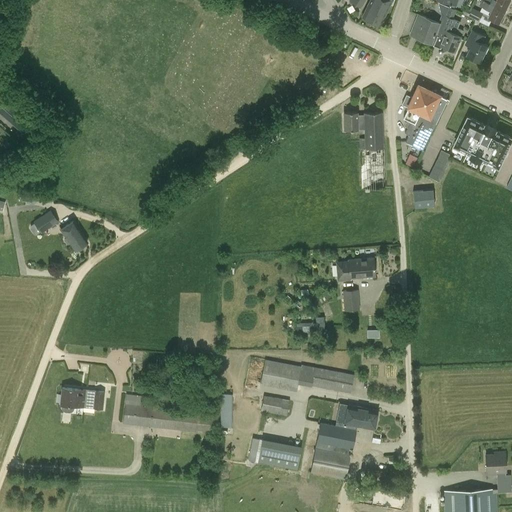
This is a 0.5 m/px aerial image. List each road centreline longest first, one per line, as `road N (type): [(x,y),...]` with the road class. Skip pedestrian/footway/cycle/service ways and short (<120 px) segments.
road 1 (track): [(0,481),(85,269),(388,73)]
road 2 (unclassified): [(415,511),(390,50)]
